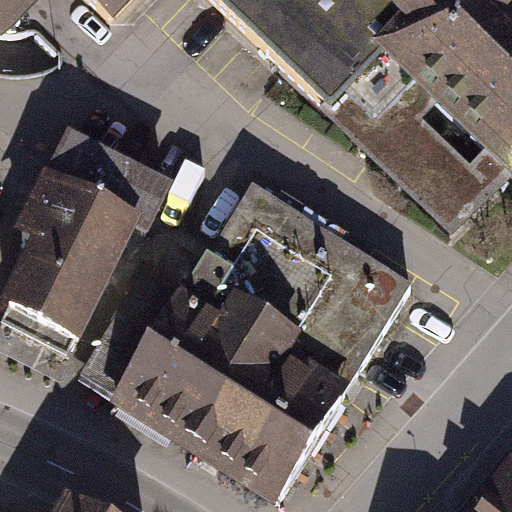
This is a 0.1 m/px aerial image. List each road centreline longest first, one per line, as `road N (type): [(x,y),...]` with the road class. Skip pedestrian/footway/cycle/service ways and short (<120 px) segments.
road 1 (residential): [(379,511),(511,364)]
road 2 (secondary): [(134,511),(0,444)]
